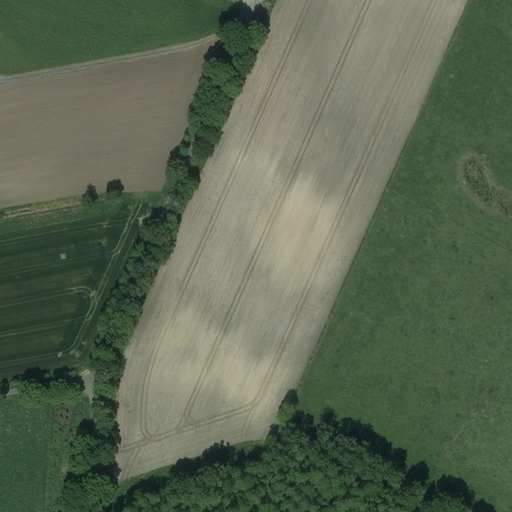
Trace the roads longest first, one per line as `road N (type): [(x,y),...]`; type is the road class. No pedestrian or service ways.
road 1 (unclassified): [(258,0),(92,379)]
road 2 (track): [(242,36),(0,81)]
road 3 (unclassified): [(87,511),(92,379)]
